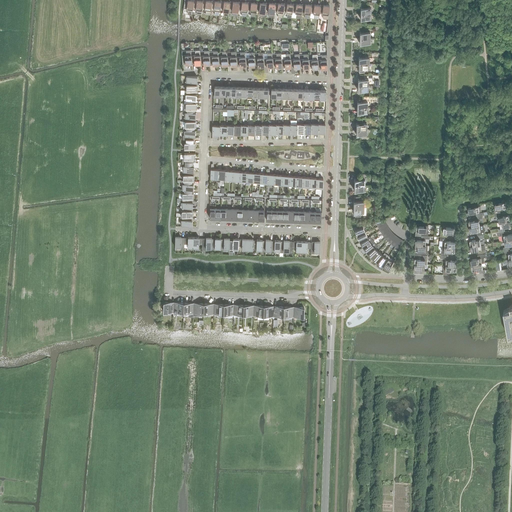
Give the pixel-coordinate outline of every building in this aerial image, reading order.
[(192,9),(193,0),(190,0),(184,0),(183,8),(188,9),(187,14),(192,14),(193,9),(192,9)] [(201,9),(202,1),(196,0),(193,0),(192,9),(193,9),(197,9),(196,14),(201,15),(202,9),(201,9)] [(210,9),(211,1),(203,0),(202,0),(202,1),(201,9),(202,9),(206,10),(205,14),(210,15),(211,9),(210,9)] [(212,0),(211,1),(210,9),(211,9),(215,10),(214,15),(219,15),(220,10),(219,10),(220,1),(212,0)] [(221,1),(220,1),(219,10),(220,10),(224,10),(223,15),(228,16),(229,10),(228,10),(230,2),(221,1)] [(238,10),(239,2),(230,1),(230,2),(228,10),(229,10),(233,11),(232,15),(237,16),(238,10)] [(246,11),(248,2),(239,1),(239,2),(238,10),(242,11),(241,16),(246,16),(247,11),(246,11)] [(256,11),(257,3),(248,1),(248,2),(246,11),(247,11),(251,11),(250,16),(255,17),(256,11)] [(265,11),(266,3),(257,2),(257,3),(256,11),(260,12),(259,16),(264,17),(265,11)] [(274,12),(275,3),(266,2),(266,3),(265,11),(269,12),(268,17),(273,17),(274,12)] [(283,12),(284,4),(275,3),(274,12),(278,12),(277,17),(282,17),(282,18),(283,12)] [(292,12),(293,4),(284,3),(284,4),(283,12),(287,13),(286,17),(291,18),(292,12)] [(301,13),(302,4),(293,3),(293,4),(292,12),(296,13),(296,18),(300,18),(301,13)] [(302,4),(301,13),(305,13),(305,18),(309,19),(310,13),(311,5),(302,4)] [(319,13),(320,5),(311,4),(311,5),(310,13),(314,14),(314,18),(318,19),(319,13)] [(320,4),(320,5),(319,13),(323,14),(323,19),(327,19),(328,19),(329,14),(328,14),(329,5),(320,4)] [(182,64),(191,64),(191,55),(190,50),(186,50),(186,55),(181,55),(182,64)] [(195,55),(191,55),(191,64),(191,65),(200,64),(200,56),(200,50),(199,50),(195,50),(195,55)] [(204,55),(200,56),(200,64),(200,65),(209,64),(209,56),(209,50),(208,50),(204,51),(204,55)] [(213,56),(209,56),(209,64),(209,65),(218,65),(218,56),(218,51),(217,51),(213,51),(213,56)] [(222,56),(218,56),(218,65),(218,66),(227,65),(227,57),(227,51),(226,51),(222,51),(222,56)] [(231,56),(227,57),(227,65),(227,66),(236,65),(236,57),(236,51),(235,51),(231,52),(231,56)] [(236,66),(245,66),(245,57),(245,52),(244,52),(240,52),(240,57),(236,57),(236,65),(236,66)] [(249,57),(245,57),(245,66),(245,67),(254,66),(254,58),(254,52),(253,52),(249,52),(249,57)] [(258,57),(254,58),(254,66),(254,67),(263,66),(263,58),(263,53),(263,52),(262,52),(258,53),(258,57)] [(272,53),(263,53),(263,58),(263,66),(263,67),(272,67),(272,58),(272,53)] [(276,58),(272,58),(272,67),(272,68),(281,67),(281,59),(281,53),(276,53),(276,58)] [(285,58),(281,59),(281,67),(281,68),(290,67),(290,59),(290,53),(285,54),(285,58)] [(294,59),(290,59),(290,67),(291,68),(300,68),(299,59),(299,54),(294,54),(294,59)] [(304,59),(299,59),(300,68),(300,69),(309,68),(308,60),(308,54),(303,54),(304,59)] [(313,59),(308,60),(309,68),(309,69),(318,68),(317,60),(317,54),(312,55),(313,59)] [(322,60),(317,60),(318,68),(318,69),(327,69),(326,60),(327,60),(327,55),(326,55),(321,55),(322,60)] [(185,85),(186,85),(196,85),(196,82),(197,82),(197,76),(186,76),(186,81),(185,81),(185,85)] [(197,85),(196,85),(186,85),(186,90),(184,90),(184,94),(186,94),(196,94),(196,91),(197,85)] [(196,94),(186,94),(186,99),(184,99),(184,103),(186,103),(195,103),(195,100),(196,100),(196,94)] [(196,103),(195,103),(186,103),(185,108),(184,108),(184,112),(185,112),(195,112),(195,109),(196,109),(196,103)] [(185,112),(185,117),(183,117),(183,121),(185,121),(195,121),(195,118),(196,112),(195,112),(185,112)] [(183,130),(185,130),(194,130),(194,127),(195,127),(195,121),(185,121),(185,126),(183,126),(183,130)] [(195,130),(194,130),(185,130),(184,135),(183,135),(183,139),(194,140),(194,136),(195,136),(195,130)] [(194,143),(194,140),(183,139),(182,143),(184,143),(184,148),(194,149),(195,143),(194,143)] [(182,158),(182,162),(193,163),(193,159),(194,159),(194,154),(184,153),(184,158),(182,158)] [(183,166),(183,171),(193,171),(193,172),(194,172),(194,166),(193,166),(193,163),(182,162),(182,166),(183,166)] [(183,175),(183,180),(192,180),(192,181),(193,181),(193,175),(193,172),(193,171),(183,171),(181,171),(181,175),(183,175)] [(192,184),(192,181),(192,180),(183,180),(181,180),(181,184),(183,184),(182,189),(192,189),(192,190),(193,190),(193,184),(192,184)] [(192,198),(192,199),(193,199),(193,193),(192,193),(192,190),(192,189),(182,189),(181,189),(181,193),(182,193),(182,198),(192,198)] [(182,202),(182,207),(191,207),(191,208),(192,208),(192,202),(192,199),(192,198),(182,198),(180,198),(180,202),(182,202)] [(191,211),(191,208),(191,207),(182,207),(180,207),(180,211),(182,211),(181,216),(191,216),(191,217),(192,217),(192,211),(191,211)] [(191,220),(191,217),(191,216),(181,216),(180,216),(180,220),(181,220),(181,225),(192,226),(192,220),(191,220)] [(415,232),(416,232),(416,235),(421,235),(427,235),(428,226),(425,225),(425,226),(415,226),(415,232)] [(480,232),(480,225),(469,227),(470,232),(476,231),(477,235),(485,234),(484,231),(480,232)] [(447,233),(454,233),(454,227),(444,227),(444,226),(440,226),(440,237),(447,237),(447,233)] [(357,236),(365,232),(363,227),(354,229),(357,236)] [(367,238),(365,232),(357,236),(360,242),(367,238)] [(401,247),(404,239),(396,235),(395,236),(392,234),(389,241),(401,247)] [(469,240),(470,246),(484,244),(483,240),(482,234),(477,235),(478,239),(469,240)] [(425,245),(425,240),(425,238),(430,238),(430,236),(416,235),(415,240),(414,239),(414,245),(428,246),(428,245),(425,245)] [(184,249),(184,244),(184,237),(181,237),(175,236),(175,247),(180,247),(180,249),(184,249)] [(370,236),(367,238),(360,242),(363,248),(373,241),(370,236)] [(187,247),(193,248),(193,237),(188,237),(188,238),(184,237),(184,244),(187,244),(187,247)] [(199,237),(193,237),(193,248),(198,248),(199,244),(202,245),(202,238),(199,238),(199,237)] [(206,248),(211,248),(211,238),(212,238),(206,237),(206,238),(202,238),(202,245),(202,249),(206,250),(206,248)] [(442,246),(455,247),(455,241),(448,241),(448,238),(441,237),(440,241),(443,241),(442,246)] [(215,239),(211,238),(211,248),(211,250),(215,250),(215,248),(220,249),(220,239),(221,238),(215,238),(215,239)] [(224,239),(220,239),(220,249),(220,250),(224,250),(224,249),(229,249),(229,239),(230,238),(224,238),(224,239)] [(233,239),(229,239),(229,249),(229,250),(233,251),(233,249),(238,249),(238,246),(238,239),(233,238),(233,239)] [(242,240),(238,239),(238,246),(242,246),(241,249),(247,250),(247,239),(242,239),(242,240)] [(253,246),(256,246),(256,240),(253,240),(253,239),(247,239),(247,250),(253,250),(253,246)] [(265,252),(265,250),(265,240),(262,240),(262,239),(256,239),(256,240),(256,246),(256,250),(261,250),(261,252),(265,252)] [(274,252),(274,251),(274,241),(271,241),(271,240),(265,240),(265,250),(270,250),(270,252),(274,252)] [(283,252),(283,251),(283,241),(280,241),(280,240),(274,240),(274,241),(274,251),(279,251),(279,252),(283,252)] [(283,240),(283,241),(283,251),(288,251),(288,253),(292,253),(292,248),(293,241),(289,241),(289,240),(283,240)] [(296,242),(293,241),(292,248),(296,248),(296,251),(301,252),(302,241),(296,241),(296,242)] [(307,241),(302,241),(301,252),(307,252),(307,248),(310,248),(311,242),(307,242),(307,241)] [(319,252),(320,242),(314,241),(314,242),(311,242),(310,248),(310,253),(314,254),(314,252),(319,252)] [(376,245),(373,241),(363,248),(367,253),(376,245)] [(484,244),(470,246),(471,251),(477,250),(478,254),(485,253),(484,249),(485,249),(484,244)] [(378,247),(376,245),(367,253),(372,258),(378,251),(375,249),(378,247)] [(428,246),(414,245),(414,250),(422,251),(421,254),(428,254),(428,246)] [(382,255),(378,251),(372,258),(377,262),(382,255)] [(384,253),(382,255),(377,262),(382,266),(387,258),(389,256),(384,253)] [(470,259),(471,265),(482,263),(485,262),(484,257),(486,257),(486,254),(478,255),(479,258),(470,259)] [(414,258),(413,264),(424,264),(427,264),(427,255),(421,255),(421,259),(414,258)] [(392,261),(387,258),(382,266),(389,270),(390,266),(393,260),(392,261)] [(450,274),(450,271),(456,271),(456,266),(444,265),(443,269),(444,269),(444,274),(450,274)] [(173,312),(174,302),(163,302),(163,312),(173,312)] [(183,313),(184,303),(174,302),(173,312),(173,315),(177,315),(178,312),(183,313)] [(194,303),(184,303),(183,313),(194,313),(194,303)] [(204,303),(194,303),(194,313),(203,313),(204,303)] [(214,304),(204,303),(203,313),(213,314),(214,304)] [(224,304),(214,304),(213,314),(223,314),(224,304)] [(234,305),(224,304),(223,314),(233,315),(234,305)] [(244,305),(234,305),(233,315),(243,315),(244,305)] [(254,305),(244,305),(243,315),(253,315),(254,305)] [(264,306),(254,305),(253,315),(264,316),(264,306)] [(274,306),(264,306),(264,316),(273,316),(274,306)] [(283,306),(274,306),(273,316),(283,316),(283,306)] [(294,307),(283,306),(283,316),(293,317),(294,307)] [(511,306),(510,306),(510,310),(504,311),(503,311),(508,336),(509,336),(509,335),(511,334),(511,306)] [(304,307),(294,307),(293,317),(303,317),(304,307)] [(394,392),(392,388),(384,393),(386,396),(394,392)]
